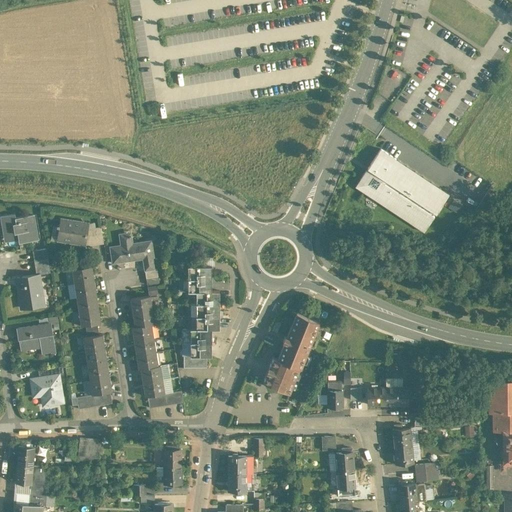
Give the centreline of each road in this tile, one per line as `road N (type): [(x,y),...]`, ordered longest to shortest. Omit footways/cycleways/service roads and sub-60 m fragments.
road 1 (tertiary): [(0,160),(160,186),(205,202),(258,238)]
road 2 (residential): [(387,0),(350,109),(292,234)]
road 3 (tertiary): [(301,272),(407,319),(511,344)]
road 4 (residential): [(295,429),(375,424),(383,511)]
road 5 (residential): [(269,282),(215,425)]
road 6 (residential): [(0,279),(15,429)]
road 7 (residential): [(122,278),(114,308),(132,424)]
